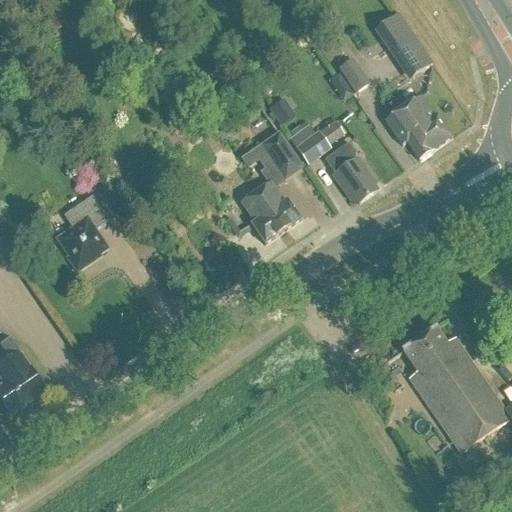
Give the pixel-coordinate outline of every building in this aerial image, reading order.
[(43,25),(53,37),(67,26),(58,14),(43,25)] [(378,32),(412,82),(432,69),(398,19),(378,32)] [(339,74),(356,99),(370,89),(353,64),(339,74)] [(407,147),(420,166),(432,157),(431,157),(452,142),(437,121),(434,123),(419,101),(385,125),(403,150),(407,147)] [(295,121),(283,104),(268,114),(280,131),(295,121)] [(334,126),(318,137),(326,148),(342,137),(334,126)] [(318,136),(296,153),(308,169),(330,153),(326,148),(318,137),(318,136)] [(264,175),(260,179),(268,191),(271,188),(275,193),(302,175),(304,173),(280,138),(262,151),(241,165),(247,175),(259,167),(264,175)] [(355,202),(359,208),(375,197),(370,191),(375,187),(357,162),(354,164),(351,160),(356,157),(349,147),(325,164),(335,178),(332,179),(350,205),(355,202)] [(251,229),(265,248),(301,224),(287,204),(284,206),(275,193),(271,188),(268,191),(242,208),(255,226),(251,229)] [(57,244),(68,260),(66,262),(77,277),(92,267),(90,265),(108,253),(95,235),(109,225),(92,200),(64,220),(72,233),(57,244)] [(401,356),(417,378),(408,384),(460,458),(510,423),(511,426),(511,407),(503,414),(454,344),(447,349),(435,333),(401,356)] [(0,392),(0,403),(10,418),(45,394),(29,371),(28,372),(18,358),(20,357),(9,342),(0,348),(0,350),(9,363),(0,368),(0,379),(6,388),(0,392)]
